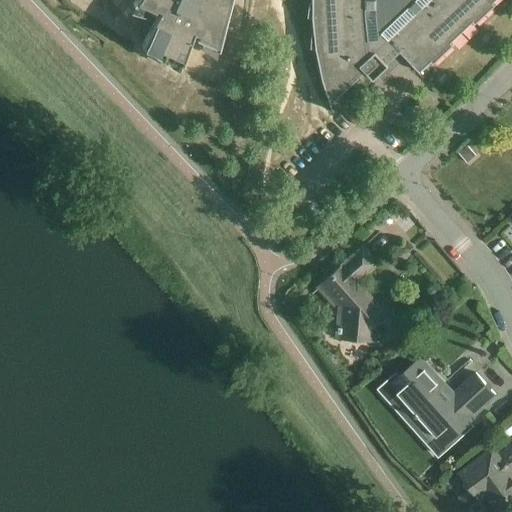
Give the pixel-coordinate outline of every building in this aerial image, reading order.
[(136,0),(133,5),(134,5),(135,5),(154,14),(155,11),(159,13),(141,46),(162,60),(164,55),(181,62),(181,63),(182,64),(194,32),(199,34),(198,37),(218,46),(231,0),(136,0)] [(311,0),(311,17),(314,48),(320,78),(329,104),(363,72),(371,80),(386,65),(385,64),(398,52),(418,72),(428,62),(431,64),(452,44),(450,41),(470,22),(472,24),(494,4),(491,2),(493,0),(311,0)] [(466,145),(457,153),(466,163),(475,154),(466,145)] [(373,336),(375,320),(383,313),(354,282),(375,263),(361,248),(321,284),(340,305),(338,325),(337,325),(336,331),(338,331),(337,337),(358,338),(358,335),(373,336)] [(426,429),(441,446),(444,443),(445,444),(475,416),(474,415),(496,395),(476,373),(454,393),(422,357),(391,385),(393,386),(389,389),(404,406),(408,403),(417,413),(415,414),(418,417),(420,416),(429,426),(426,429)] [(460,472),(481,500),(486,496),(497,511),(496,511),(508,511),(511,510),(511,446),(499,456),(493,448),(460,472)]
